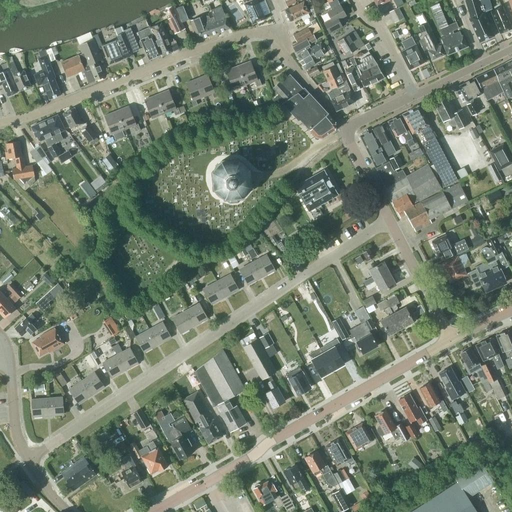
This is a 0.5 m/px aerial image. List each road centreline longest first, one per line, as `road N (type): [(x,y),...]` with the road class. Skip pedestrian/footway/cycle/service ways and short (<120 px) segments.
road 1 (residential): [(30,457),(389,220)]
road 2 (residential): [(273,40),(238,34),(0,122)]
road 3 (tertiary): [(206,483),(451,338)]
road 4 (residential): [(451,338),(389,220)]
